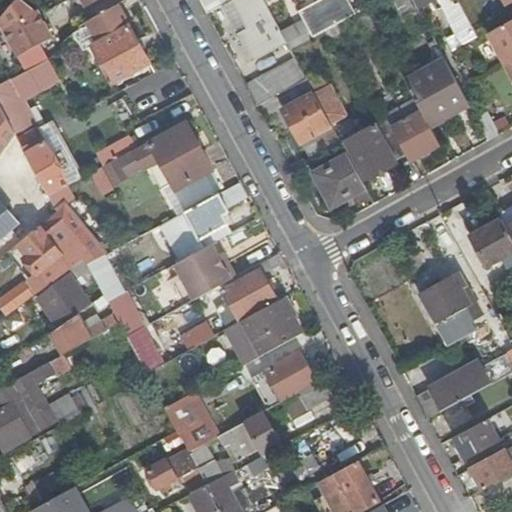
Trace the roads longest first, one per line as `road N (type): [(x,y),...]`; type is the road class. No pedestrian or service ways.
road 1 (residential): [(173,0),(316,259)]
road 2 (residential): [(316,259),(452,511)]
road 3 (residential): [(511,150),(316,259)]
